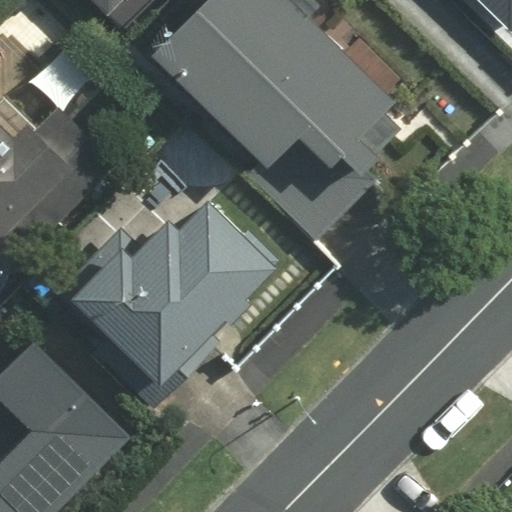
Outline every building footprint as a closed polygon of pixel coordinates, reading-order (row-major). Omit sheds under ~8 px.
[(98,0),(124,24),(147,0),(98,0)] [(276,0),(190,0),(128,62),(311,243),(356,197),(340,181),(355,166),(334,145),(368,111),(283,27),(293,16),(276,0)] [(511,0),(490,0),(507,17),(511,12),(511,0)] [(92,81),(61,50),(30,80),(61,112),(92,81)] [(0,263),(9,271),(111,163),(49,105),(14,142),(0,129),(0,263)] [(46,301),(142,393),(257,274),(188,209),(161,237),(149,225),(132,244),(115,229),(46,301)] [(0,511),(47,511),(117,440),(18,344),(0,362),(0,420),(18,437),(0,456),(0,511)]
